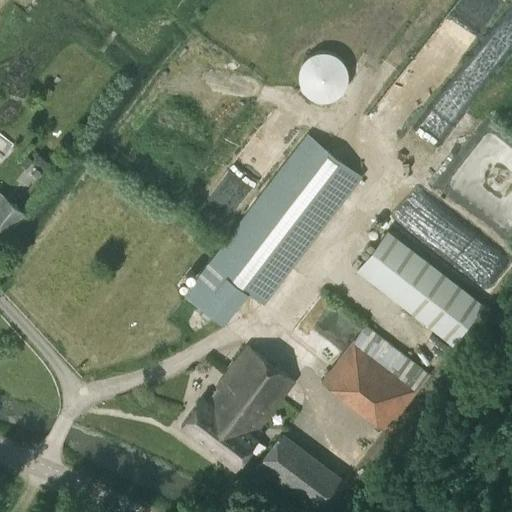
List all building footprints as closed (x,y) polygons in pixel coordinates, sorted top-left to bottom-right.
[(299,81),(300,83),(301,85),(302,87),(303,89),(304,91),(305,93),(307,94),(309,95),(310,97),(312,98),(314,99),(316,99),(318,100),(323,101),(325,101),(329,100),(331,99),(333,99),(335,98),(337,97),(339,96),(340,94),(342,93),(343,91),(345,89),(346,87),(347,85),(347,83),(348,81),(348,79),(348,77),(348,75),(348,73),(348,70),(347,68),(347,66),(346,64),(345,63),(343,61),(342,59),(340,58),(339,56),(337,55),(333,53),(329,52),(325,51),(323,51),(318,52),(314,53),(310,55),(309,56),(307,58),(305,59),(304,61),(303,62),(302,64),(301,66),(300,68),(299,70),(299,73),(299,75),(299,77),(299,79),(299,81)] [(224,324),(249,292),(263,303),(361,174),(309,134),(186,295),(224,324)] [(3,195),(0,198),(0,242),(24,212),(3,195)] [(405,306),(453,343),(484,303),(435,266),(405,306)] [(355,339),(354,338),(321,381),(386,432),(418,389),(416,388),(429,372),(366,324),(355,339)] [(206,399),(203,397),(181,426),(236,467),(258,436),(256,435),(295,381),(248,344),(206,399)] [(281,430),(259,464),(322,506),(345,472),(281,430)]
